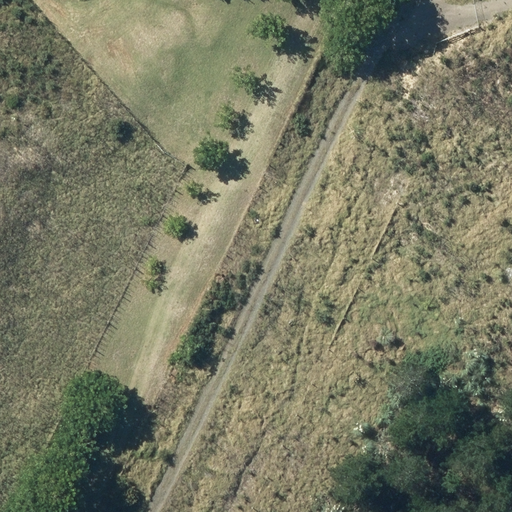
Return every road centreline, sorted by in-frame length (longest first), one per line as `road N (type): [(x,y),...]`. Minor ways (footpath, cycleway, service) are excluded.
road 1 (unclassified): [(122,511),(283,164),(373,0)]
road 2 (track): [(511,9),(458,26),(413,26),(367,10)]
